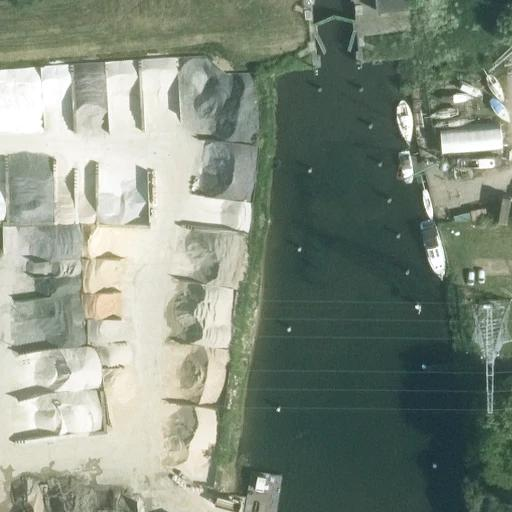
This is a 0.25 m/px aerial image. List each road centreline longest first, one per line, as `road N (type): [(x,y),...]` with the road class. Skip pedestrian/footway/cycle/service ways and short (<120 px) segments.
road 1 (unknown): [(129,443),(144,419),(171,189),(162,157),(124,137),(0,132)]
road 2 (unknown): [(0,473),(129,443)]
